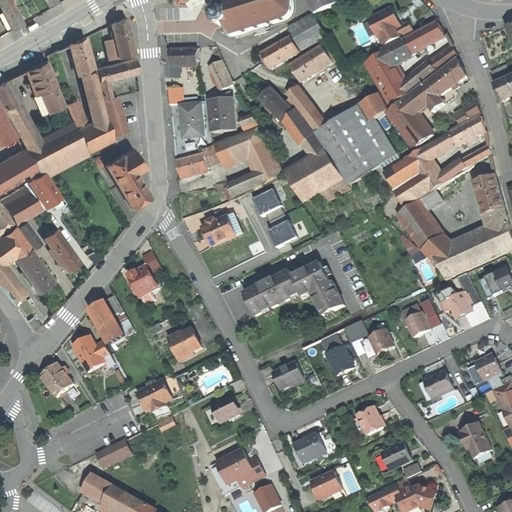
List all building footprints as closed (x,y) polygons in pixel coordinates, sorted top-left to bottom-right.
[(17,14),(9,0),(0,0),(0,7),(6,20),(17,14)] [(43,0),(49,9),(60,3),(57,0),(43,0)] [(220,0),(224,12),(220,13),(217,14),(218,16),(219,16),(222,25),(221,25),(221,28),(224,27),(224,26),(228,25),(231,37),(285,20),(289,18),(293,12),(295,5),(294,0),(220,0)] [(337,0),(310,0),(311,1),(318,15),(340,5),(337,0)] [(385,46),(415,30),(410,21),(401,25),(397,18),(399,17),(394,7),(371,19),(385,46)] [(23,25),(17,14),(6,20),(12,30),(23,25)] [(295,34),(304,50),(321,41),(328,37),(315,14),(303,21),(291,28),(295,34)] [(122,50),(138,46),(133,20),(124,23),(116,26),(119,40),(122,50)] [(414,92),(439,73),(460,57),(455,48),(432,64),(409,84),(399,64),(448,38),(443,31),(439,24),(407,40),(406,39),(389,47),(391,50),(368,63),(392,106),(415,93),(414,92)] [(264,54),(273,69),(302,53),(293,38),(264,54)] [(84,78),(99,73),(90,40),(82,44),(74,47),(83,78),(84,78)] [(122,50),(119,40),(107,43),(111,63),(124,60),(122,50)] [(141,57),(138,46),(122,50),(124,60),(141,57)] [(298,73),(304,83),(335,63),(324,46),(293,66),(298,73)] [(182,67),(199,67),(199,50),(172,51),(172,59),(172,68),(182,67)] [(439,92),(442,97),(450,91),(469,77),(465,68),(461,60),(431,82),(439,92)] [(99,71),(102,85),(109,83),(142,75),(140,68),(139,61),(99,71)] [(210,68),(221,92),(235,86),(228,72),(223,62),(210,68)] [(40,69),(30,74),(39,98),(45,97),(52,118),(70,110),(51,64),(40,69)] [(498,83),(511,76),(511,73),(508,66),(493,72),(498,83)] [(183,78),(182,67),(172,68),(173,79),(183,78)] [(104,94),(99,73),(84,78),(88,96),(104,94)] [(504,103),(511,99),(511,78),(496,86),(500,95),(504,103)] [(0,88),(0,96),(7,113),(25,105),(13,82),(0,88)] [(409,99),(416,109),(439,92),(431,82),(409,99)] [(114,101),(109,83),(102,85),(107,103),(114,101)] [(302,87),(290,94),(308,117),(308,118),(319,134),(330,125),(302,87)] [(262,99),(285,123),(288,120),(296,111),(288,103),(273,88),(267,93),(262,99)] [(173,106),(184,105),(183,91),(180,89),(171,90),(173,106)] [(456,98),(450,91),(442,97),(439,92),(416,109),(420,115),(431,107),(435,113),(456,98)] [(110,119),(104,94),(88,96),(97,124),(110,119)] [(381,96),(366,104),(367,108),(376,122),(379,120),(391,110),(382,95),(381,96)] [(0,124),(10,119),(7,113),(0,96),(0,124)] [(121,99),(114,101),(107,103),(113,122),(116,126),(118,139),(132,134),(121,99)] [(291,99),(288,103),(296,111),(298,109),(299,109),(295,102),(291,99)] [(436,136),(420,115),(416,109),(409,99),(390,112),(417,149),(436,136)] [(214,134),(238,132),(236,117),(235,103),(221,105),(221,101),(211,102),(214,134)] [(70,108),(82,134),(93,129),(92,127),(81,103),(77,105),(70,108)] [(468,109),(469,113),(472,121),(483,115),(479,103),(468,109)] [(367,108),(366,104),(330,125),(319,134),(333,154),(332,154),(352,185),(400,155),(379,120),(376,122),(367,108)] [(14,128),(29,153),(45,140),(25,105),(7,113),(14,128)] [(184,139),(206,138),(203,105),(182,106),(183,123),(184,139)] [(298,109),(296,111),(288,120),(318,161),(330,154),(298,109)] [(447,134),(472,121),(469,113),(443,127),(447,134)] [(244,123),(248,133),(262,128),(256,117),(244,123)] [(452,135),(460,149),(488,133),(486,125),(484,117),(452,135)] [(0,134),(14,128),(10,119),(0,124),(0,134)] [(118,142),(110,119),(97,124),(92,127),(93,129),(82,134),(92,155),(109,146),(118,142)] [(93,158),(76,124),(45,140),(29,153),(43,178),(49,174),(53,179),(93,158)] [(29,153),(14,128),(0,134),(0,140),(12,163),(29,153)] [(226,172),(251,162),(258,176),(263,186),(286,176),(269,141),(270,141),(262,128),(248,133),(204,150),(205,154),(211,170),(223,165),(226,172)] [(436,161),(460,149),(452,135),(426,149),(436,161)] [(491,147),(464,161),(468,168),(493,155),(491,147)] [(445,172),(436,161),(426,149),(410,159),(432,194),(447,184),(447,183),(445,172)] [(138,152),(109,169),(136,213),(155,198),(141,175),(150,170),(138,152)] [(43,178),(29,153),(12,163),(0,169),(0,199),(0,200),(33,184),(43,178)] [(181,170),(184,179),(210,172),(211,170),(205,154),(179,161),(181,170)] [(353,189),(330,154),(318,161),(290,177),(306,204),(323,194),(329,203),(353,189)] [(408,209),(432,194),(410,159),(386,173),(408,209)] [(464,160),(445,172),(447,183),(468,168),(464,161),(464,160)] [(49,174),(43,178),(33,184),(50,210),(65,199),(49,174)] [(491,214),(507,209),(502,191),(498,175),(476,181),(485,215),(491,214)] [(235,198),(263,186),(258,176),(231,188),(235,198)] [(30,188),(5,203),(22,228),(30,223),(32,220),(37,218),(46,211),(30,188)] [(267,214),(270,222),(286,214),(283,207),(284,206),(275,189),(255,199),(263,216),(267,214)] [(439,193),(421,201),(432,212),(447,204),(439,193)] [(0,201),(0,238),(17,226),(0,201)] [(399,218),(424,251),(448,235),(432,212),(421,201),(399,218)] [(511,251),(511,226),(507,209),(491,214),(495,226),(454,244),(448,235),(424,251),(437,263),(441,269),(447,281),(511,251)] [(274,229),(270,231),(278,248),(299,238),(291,221),(290,221),(286,214),(270,222),(274,229)] [(210,238),(214,248),(238,237),(231,221),(230,218),(218,223),(210,226),(206,228),(210,238)] [(238,218),(231,221),(238,237),(245,235),(238,218)] [(46,246),(30,223),(22,228),(38,251),(46,246)] [(22,228),(0,241),(0,282),(17,305),(32,293),(12,268),(18,262),(38,251),(22,228)] [(61,230),(51,238),(50,236),(47,238),(49,240),(46,242),(51,252),(64,270),(66,268),(72,276),(78,271),(85,265),(61,230)] [(61,284),(38,251),(18,262),(42,296),(51,291),(61,284)] [(146,258),(154,274),(162,270),(154,254),(146,258)] [(253,307),(258,317),(281,306),(280,304),(286,300),(287,302),(303,295),(307,301),(316,297),(321,308),(326,317),(347,307),(335,283),(333,284),(323,264),(295,278),(292,272),(246,294),(253,307)] [(160,290),(148,267),(142,271),(139,272),(138,272),(136,271),(131,273),(131,277),(142,299),(148,296),(153,293),(160,290)] [(511,288),(511,274),(509,268),(488,278),(496,296),(505,292),(510,289),(511,288)] [(461,277),(467,290),(475,286),(469,273),(461,277)] [(489,299),(496,296),(488,278),(481,281),(489,299)] [(450,317),(456,314),(451,304),(458,301),(455,295),(442,301),(450,317)] [(456,314),(459,322),(468,318),(476,314),(467,297),(458,301),(451,304),(456,314)] [(115,298),(107,302),(115,316),(123,312),(115,298)] [(92,310),(112,346),(127,338),(115,316),(107,302),(102,305),(92,310)] [(406,316),(408,321),(424,313),(422,308),(406,316)] [(135,334),(123,312),(115,316),(127,338),(135,334)] [(408,321),(416,338),(425,334),(433,330),(429,322),(426,317),(424,313),(408,321)] [(27,323),(35,332),(41,327),(33,318),(27,323)] [(363,321),(346,327),(352,342),(364,338),(361,330),(366,328),(363,321)] [(172,341),(181,360),(204,349),(199,340),(194,330),(172,341)] [(372,338),(380,355),(389,351),(397,347),(389,330),(372,338)] [(323,345),(328,353),(345,345),(341,336),(323,345)] [(87,345),(77,350),(92,377),(109,368),(111,372),(119,367),(106,343),(98,347),(95,341),(87,345)] [(328,353),(329,356),(347,348),(345,345),(328,353)] [(329,356),(339,377),(348,372),(357,368),(347,348),(329,356)] [(223,361),(225,366),(233,362),(231,357),(223,361)] [(477,363),(485,381),(487,380),(503,373),(497,358),(487,363),(486,359),(477,363)] [(277,372),(285,390),(297,385),(306,380),(299,363),(277,372)] [(43,378),(59,399),(76,385),(60,364),(51,371),(43,378)] [(429,381),(437,399),(455,390),(447,373),(437,377),(429,381)] [(506,379),(503,373),(487,380),(491,388),(493,387),(503,382),(507,380),(506,379)] [(511,376),(506,379),(507,380),(503,382),(505,386),(511,382),(511,376)] [(434,401),(437,399),(429,381),(426,383),(434,401)] [(166,382),(142,394),(146,401),(152,412),(154,411),(156,414),(168,408),(167,405),(175,401),(166,382)] [(505,386),(503,382),(493,387),(495,391),(505,386)] [(511,382),(505,386),(495,391),(498,399),(511,392),(511,382)] [(511,406),(511,392),(498,399),(504,411),(511,406)] [(212,408),(221,426),(240,417),(236,408),(231,399),(212,408)] [(511,406),(504,411),(503,411),(511,428),(511,427),(511,406)] [(359,416),(369,436),(386,428),(381,416),(376,407),(359,416)] [(159,424),(163,433),(177,425),(173,417),(159,424)] [(472,450),(476,460),(494,451),(481,424),(462,432),(463,434),(461,435),(465,443),(468,442),(472,450)] [(305,441),(296,445),(305,465),(329,453),(321,437),(312,441),(311,438),(305,441)] [(98,456),(105,471),(134,456),(127,442),(98,456)] [(384,454),(392,472),(414,462),(409,452),(405,444),(384,454)] [(248,450),(222,463),(233,485),(242,481),(245,488),(270,476),(266,467),(262,458),(254,462),(248,450)] [(229,496),(245,488),(242,481),(233,485),(222,463),(215,466),(229,496)] [(405,472),(408,480),(423,473),(419,465),(405,472)] [(318,493),(322,501),(345,490),(337,472),(313,483),(318,493)] [(82,492),(105,505),(115,486),(101,478),(91,477),(82,492)] [(395,486),(399,494),(411,488),(407,481),(395,486)] [(275,483),(255,491),(263,511),(265,511),(284,505),(275,483)] [(115,486),(105,505),(117,511),(146,511),(150,506),(115,486)] [(392,499),(399,495),(399,494),(395,486),(366,499),(375,511),(376,511),(394,504),(392,499)] [(412,490),(411,488),(399,494),(399,495),(400,496),(399,497),(406,511),(410,511),(421,507),(430,510),(436,491),(430,490),(425,488),(412,490)] [(500,511),(511,511),(511,503),(500,509),(500,511)]
